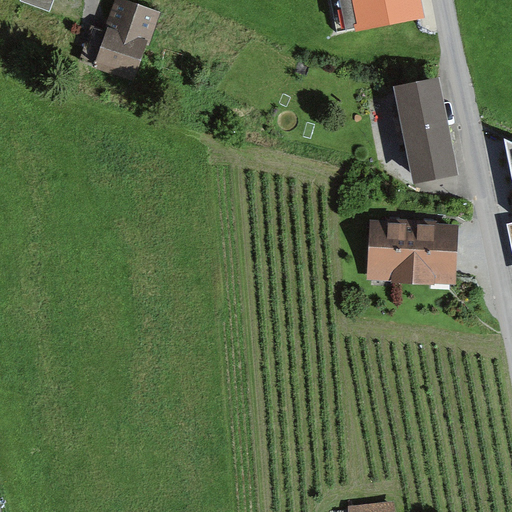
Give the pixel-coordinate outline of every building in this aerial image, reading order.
[(51,13),(55,0),(21,0),(21,2),(51,13)] [(136,76),(159,13),(124,0),(116,0),(94,61),(136,76)] [(421,20),(416,0),(336,0),(344,35),(421,20)] [(414,182),(456,174),(438,79),(396,87),(414,182)] [(456,285),(460,225),(371,220),(367,283),(431,287),(431,292),(451,293),(451,285),(456,285)] [(397,511),(397,503),(350,509),(350,511),(397,511)]
